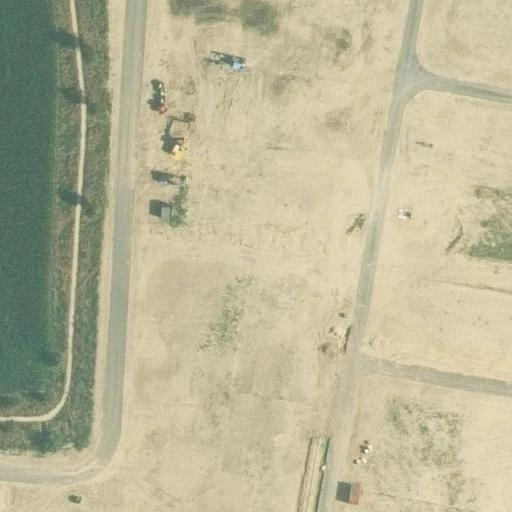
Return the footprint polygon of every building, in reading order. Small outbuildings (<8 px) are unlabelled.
[(166,0),(166,11),(215,14),(215,0),(166,0)] [(376,48),(380,23),(360,20),(352,19),(354,7),(319,1),(316,16),(330,18),(326,39),(376,48)] [(166,11),(164,38),(195,40),(194,52),(221,54),(222,40),(213,39),(215,14),(166,11)] [(372,72),(376,48),(326,39),(322,62),(318,61),(315,78),(340,82),(341,82),(343,67),(362,70),(372,72)] [(316,119),(364,127),(369,101),(338,95),(340,82),(315,78),(314,78),(311,92),(320,94),(316,119)] [(421,114),(415,149),(432,153),(430,166),(444,168),(452,124),(439,121),(439,117),(421,114)] [(302,142),(300,156),(327,161),(329,148),(360,153),(364,127),(316,119),(312,144),(302,142)] [(461,133),(457,154),(489,160),(495,122),(475,119),(473,135),(461,133)] [(511,125),(495,122),(489,160),(511,163),(511,125)] [(421,304),(414,341),(425,343),(425,347),(443,350),(445,340),(456,342),(461,312),(450,310),(450,309),(436,307),(440,283),(425,280),(421,304)] [(463,302),(457,338),(472,340),(470,347),(485,350),(490,322),(498,324),(501,309),(463,302)] [(146,338),(145,362),(187,365),(188,351),(196,352),(197,330),(175,329),(175,340),(146,338)] [(187,365),(145,362),(143,386),(171,388),(171,399),(193,400),(194,379),(186,379),(187,365)] [(256,396),(253,412),(261,414),(257,437),(305,445),(309,421),(297,419),(285,416),(288,402),(256,396)] [(141,416),(138,448),(158,449),(158,454),(159,454),(159,453),(172,454),(172,455),(174,455),(174,451),(186,452),(187,436),(195,436),(196,420),(141,416)] [(459,445),(454,472),(502,480),(511,428),(479,422),(475,443),(472,443),(472,448),(459,445)] [(245,459),(242,475),(274,481),(277,466),(289,468),(300,470),(305,445),(257,437),(253,461),(245,459)] [(187,495),(184,511),(212,511),(215,500),(187,495)] [(171,511),(172,502),(136,498),(134,511),(171,511)]
